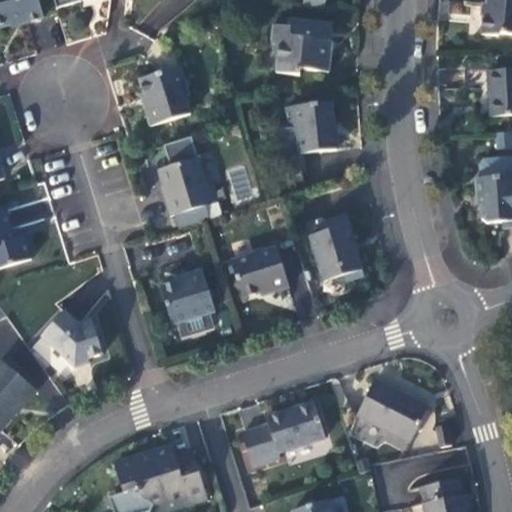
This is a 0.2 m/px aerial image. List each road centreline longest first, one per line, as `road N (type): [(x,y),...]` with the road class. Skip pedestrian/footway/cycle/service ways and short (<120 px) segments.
road 1 (residential): [(158,407),(66,99)]
road 2 (residential): [(401,0),(403,154),(437,297)]
road 3 (residential): [(423,326),(204,394)]
road 4 (residential): [(158,407),(61,459),(18,511)]
road 5 (residential): [(455,341),(502,511)]
road 6 (residential): [(204,394),(236,511)]
